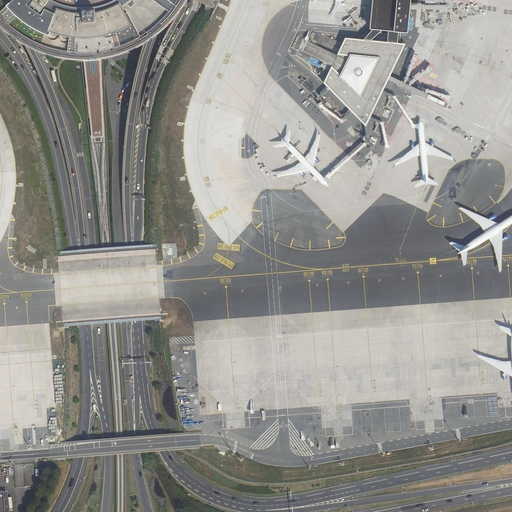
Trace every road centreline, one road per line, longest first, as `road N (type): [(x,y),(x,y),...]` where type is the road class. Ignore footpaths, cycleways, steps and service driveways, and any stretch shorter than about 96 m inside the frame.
road 1 (secondary): [(140,391),(140,136),(150,86),(198,0)]
road 2 (secondary): [(0,33),(43,105),(57,147),(89,358)]
road 3 (secondary): [(511,455),(330,495),(241,503)]
road 4 (primary): [(511,481),(295,511)]
road 5 (secondary): [(89,358),(81,457),(62,511)]
road 6 (secondary): [(241,503),(175,461),(140,391)]
road 7 (secondary): [(89,358),(106,428),(105,511)]
road 8 (secondary): [(147,511),(140,391)]
